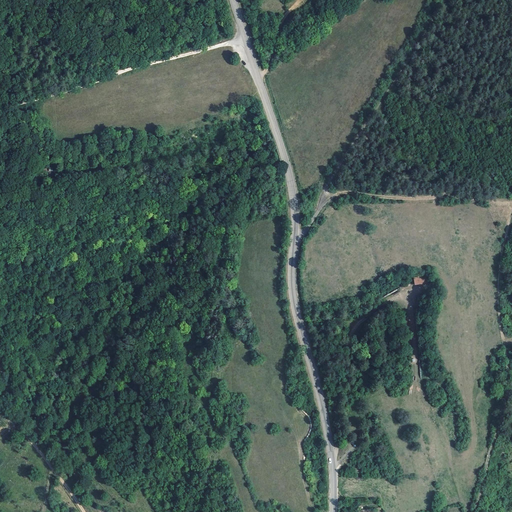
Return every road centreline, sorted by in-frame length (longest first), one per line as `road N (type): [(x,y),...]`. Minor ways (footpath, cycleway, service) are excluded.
road 1 (unclassified): [(232,0),(286,162),(293,287),(327,428),(333,511)]
road 2 (track): [(474,511),(507,396),(498,288),(511,219)]
road 3 (track): [(0,108),(216,46),(247,45)]
road 4 (track): [(294,242),(329,201),(349,191),(511,204)]
road 5 (track): [(0,415),(23,431),(83,511)]
